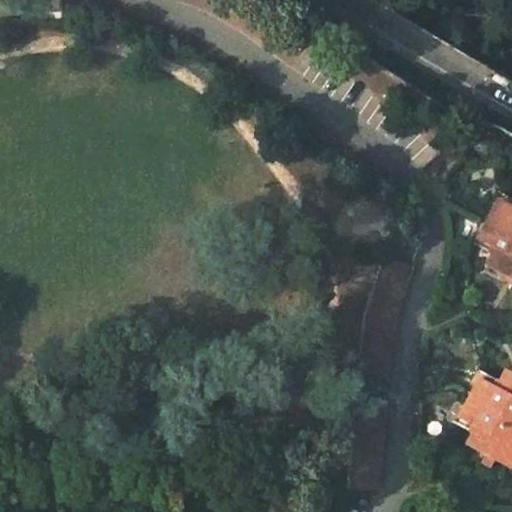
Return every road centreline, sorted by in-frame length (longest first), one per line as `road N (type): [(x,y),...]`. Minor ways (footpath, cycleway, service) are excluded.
road 1 (track): [(337,232),(321,350),(258,424),(133,440),(18,423),(0,404)]
road 2 (track): [(0,54),(107,46),(167,63),(230,109),(285,174),(311,221),(337,232),(375,218)]
road 3 (unclassified): [(511,102),(341,0)]
road 4 (trunk): [(0,121),(85,0)]
